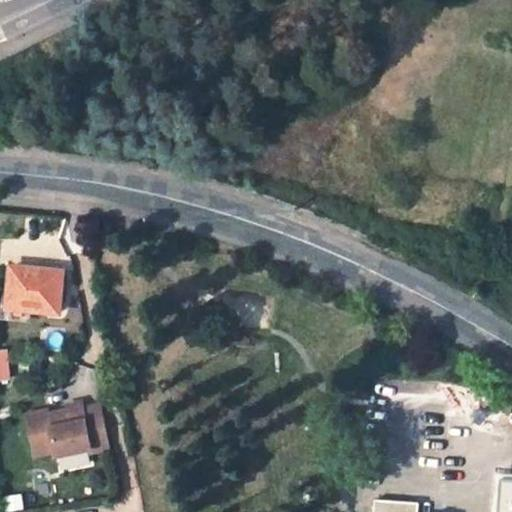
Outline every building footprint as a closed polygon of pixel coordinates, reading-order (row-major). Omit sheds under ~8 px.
[(64,271),(12,266),(8,305),(26,307),(26,309),(60,313),(64,271)] [(6,337),(0,337),(0,365),(8,365),(6,337)] [(110,449),(101,404),(83,408),(83,407),(48,414),(47,409),(26,413),(34,455),(54,451),(55,456),(90,449),(90,453),(110,449)] [(511,511),(511,477),(504,477),(500,511),(511,511)] [(418,511),(419,501),(378,498),(376,511),(418,511)]
